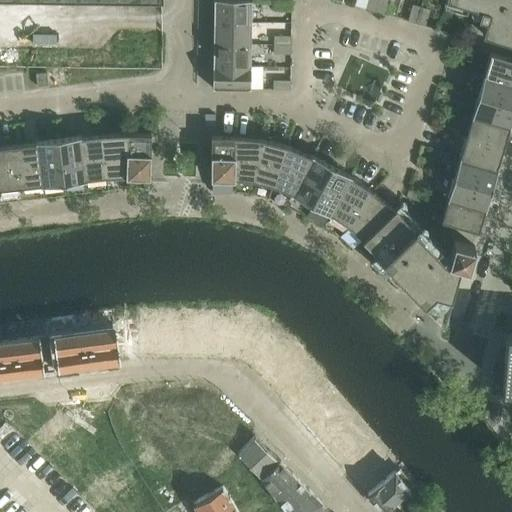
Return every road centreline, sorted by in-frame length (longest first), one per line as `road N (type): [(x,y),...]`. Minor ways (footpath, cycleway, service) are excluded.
road 1 (residential): [(362,511),(225,371),(0,388)]
road 2 (residential): [(298,111),(314,7),(433,39),(399,140)]
road 3 (residential): [(511,415),(482,408),(471,376),(511,224)]
road 4 (residential): [(179,98),(0,112)]
road 5 (residential): [(298,111),(179,98)]
